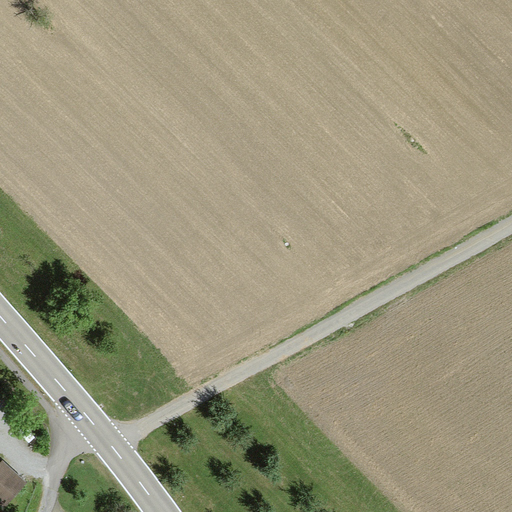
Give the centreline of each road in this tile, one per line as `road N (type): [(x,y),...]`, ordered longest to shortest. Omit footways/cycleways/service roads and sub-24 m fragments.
road 1 (track): [(511,232),(112,445)]
road 2 (tertiary): [(0,316),(161,511)]
